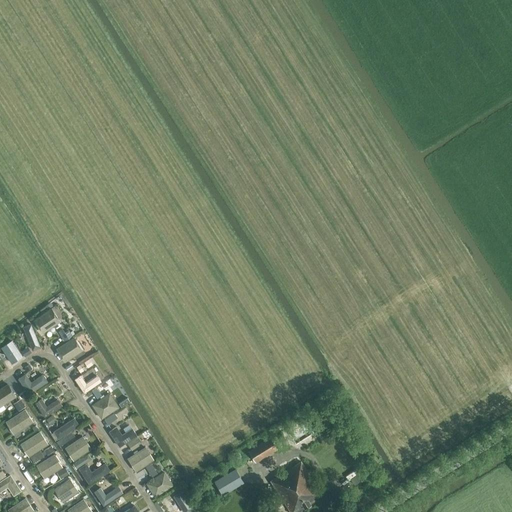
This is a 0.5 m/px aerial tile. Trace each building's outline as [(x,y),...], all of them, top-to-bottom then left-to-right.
[(51,309),(35,320),(43,333),(60,321),(51,309)] [(31,326),(24,329),(33,350),(40,347),(31,326)] [(63,329),(59,331),(65,341),(73,336),(69,330),(65,332),(63,329)] [(57,349),(65,361),(82,350),(74,338),(57,349)] [(12,341),(2,348),(12,363),(22,356),(12,341)] [(30,354),(27,349),(22,352),(25,357),(30,354)] [(84,362),(88,367),(92,364),(89,359),(84,362)] [(69,363),(64,366),(68,371),(73,368),(69,363)] [(27,390),(23,393),(26,398),(30,395),(29,394),(47,381),(43,375),(31,383),(26,374),(19,379),(27,390)] [(75,380),(84,393),(101,382),(97,376),(86,383),(81,375),(75,380)] [(0,406),(16,396),(8,384),(0,389),(0,406)] [(93,405),(102,418),(118,407),(110,393),(93,405)] [(61,406),(58,399),(47,406),(42,399),(36,403),(45,417),(61,406)] [(22,402),(15,406),(19,411),(25,407),(22,402)] [(25,409),(6,421),(15,434),(33,422),(25,409)] [(118,418),(114,413),(105,420),(108,425),(118,418)] [(47,420),(50,425),(57,420),(53,415),(47,420)] [(74,418),(54,432),(58,438),(78,425),(74,418)] [(120,446),(136,435),(132,429),(122,435),(116,427),(110,431),(120,446)] [(29,456),(48,444),(40,432),(21,444),(29,456)] [(136,436),(127,443),(132,450),(139,445),(138,444),(141,443),(136,436)] [(74,460),(91,449),(83,437),(66,448),(74,460)] [(256,448),(251,450),(251,453),(257,461),(262,458),(263,459),(278,450),(271,438),(255,447),(256,448)] [(55,451),(52,446),(45,450),(48,455),(55,451)] [(153,460),(145,447),(128,458),(136,471),(153,460)] [(62,467),(54,454),(37,465),(45,478),(62,467)] [(73,464),(76,469),(86,462),(83,457),(73,464)] [(301,461),(270,481),(290,511),(297,511),(322,496),(301,461)] [(79,469),(89,484),(110,470),(105,464),(92,472),(86,464),(79,469)] [(151,464),(146,467),(152,477),(157,473),(151,464)] [(59,471),(63,477),(69,473),(65,467),(59,471)] [(215,480),(223,494),(244,482),(236,468),(215,480)] [(355,482),(365,476),(360,468),(350,474),(355,482)] [(155,496),(172,485),(164,472),(154,479),(153,478),(150,480),(151,481),(147,483),(155,496)] [(115,477),(112,473),(107,476),(110,481),(115,477)] [(10,475),(0,481),(0,491),(8,486),(14,495),(20,491),(10,475)] [(79,492),(70,479),(55,489),(63,502),(79,492)] [(95,492),(104,505),(122,493),(118,487),(106,495),(101,488),(95,492)] [(181,492),(175,496),(184,511),(187,511),(192,509),(181,492)] [(26,498),(9,509),(10,511),(31,511),(34,511),(26,498)] [(91,511),(92,511),(83,499),(68,509),(70,511),(91,511)]
